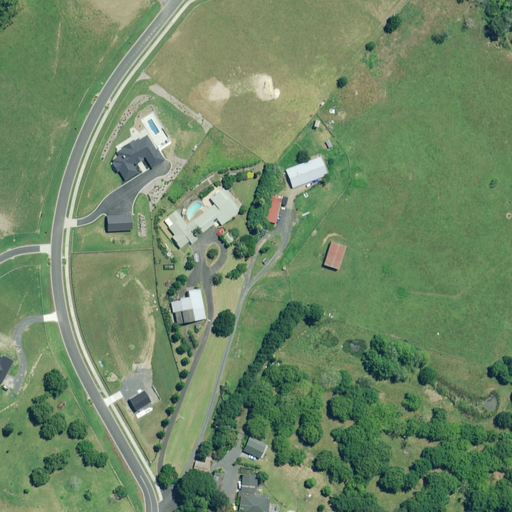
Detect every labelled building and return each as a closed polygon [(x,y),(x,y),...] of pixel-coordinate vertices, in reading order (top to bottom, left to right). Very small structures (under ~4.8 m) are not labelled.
[(327,175),(320,157),(285,170),(292,188),(327,175)] [(193,221),(198,227),(202,232),(218,220),(221,225),(240,211),(223,188),(209,198),(214,205),(193,221)] [(282,198),(267,195),(261,220),(276,223),(282,198)] [(234,240),(228,232),(222,237),(228,244),(234,240)] [(345,247),(331,242),(323,265),(337,270),(345,247)] [(176,324),(200,320),(205,316),(200,289),(196,289),(195,287),(189,288),(189,291),(187,291),(188,298),(179,299),(180,301),(171,302),(173,312),(174,312),(176,324)] [(266,444),(249,437),(243,451),(260,458),(266,444)] [(213,459),(205,457),(204,463),(195,461),(192,474),(209,478),(213,459)] [(224,474),(214,472),(212,482),(210,490),(219,493),(224,474)] [(277,511),(278,505),(270,504),(271,499),(266,498),(266,495),(255,494),(257,476),(242,474),(240,491),(238,491),(238,496),(240,497),(238,511),(277,511)]
